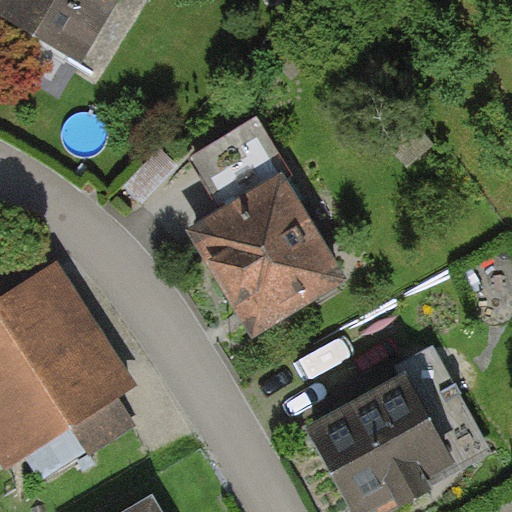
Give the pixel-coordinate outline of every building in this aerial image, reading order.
[(111,0),(3,0),(0,7),(0,20),(78,62),(111,0)] [(278,183),(290,176),(258,122),(197,159),(230,214),(198,233),(256,328),(336,280),(278,183)] [(139,383),(62,268),(0,309),(0,450),(12,468),(35,452),(59,487),(143,431),(119,396),(139,383)] [(494,452),(472,414),(447,428),(415,371),(410,374),(465,468),(494,452)] [(449,463),(405,384),(317,433),(361,511),(396,491),(404,505),(428,491),(421,479),(449,463)] [(156,511),(150,501),(132,511),(156,511)]
